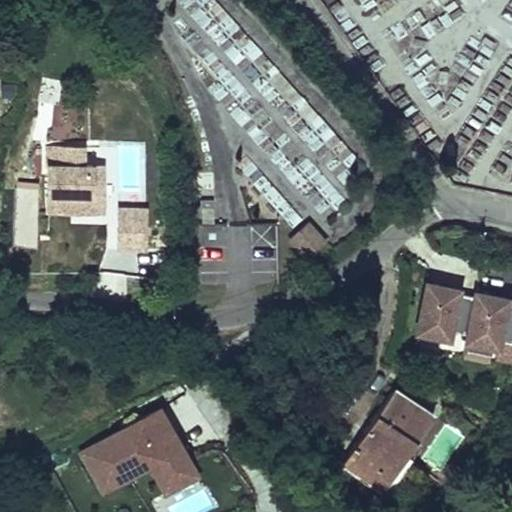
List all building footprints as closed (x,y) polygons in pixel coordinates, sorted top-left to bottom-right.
[(345,170),(357,159),(216,0),(171,0),(180,11),(159,29),(259,143),(235,164),(288,224),(305,209),(316,222),(358,185),(345,170)] [(86,144),(42,145),(43,214),(106,213),(105,163),(87,163),(86,144)] [(146,245),(148,205),(117,203),(113,266),(162,269),(164,246),(146,245)] [(324,241),(306,220),(285,239),(303,260),(324,241)] [(276,279),(274,223),(253,224),(255,280),(276,279)] [(446,332),(463,335),(462,343),(493,349),(495,341),(511,344),(511,304),(503,303),(504,300),(472,294),(471,296),(453,293),(454,290),(423,284),(413,333),(444,339),(446,332)] [(391,389),(342,465),(376,487),(400,451),(406,455),(432,416),(391,389)] [(156,480),(188,462),(157,408),(129,424),(117,431),(79,453),(101,493),(148,466),(156,480)] [(400,451),(376,487),(383,491),(406,455),(400,451)] [(188,462),(156,480),(164,493),(195,476),(188,462)]
